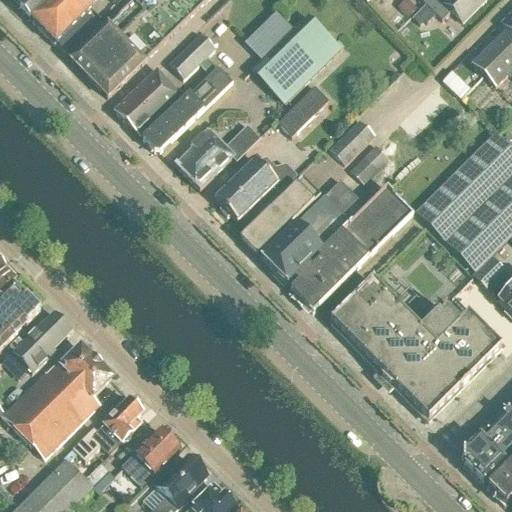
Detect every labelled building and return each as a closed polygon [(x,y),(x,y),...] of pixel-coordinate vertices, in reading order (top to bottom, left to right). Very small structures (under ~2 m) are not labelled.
[(29,29),(58,0),(15,0),(12,3),(12,9),(21,18),(20,19),(29,29)] [(58,0),(29,29),(54,54),(92,17),(88,14),(100,2),(100,1),(101,0),(58,0)] [(210,6),(203,0),(141,0),(72,68),(108,105),(210,6)] [(413,0),(424,10),(424,11),(425,11),(436,0),(413,0)] [(463,30),(491,1),(490,0),(436,0),(425,11),(426,12),(436,22),(443,29),(452,19),(463,30)] [(407,23),(416,14),(406,4),(397,13),(407,23)] [(436,22),(426,12),(413,25),(420,33),(425,28),(427,31),(436,22)] [(276,21),(248,49),(265,66),(293,38),(276,21)] [(307,24),(293,38),(265,66),(255,76),(290,110),(342,57),(307,24)] [(486,84),(511,57),(511,24),(504,33),(509,37),(474,73),(486,84)] [(409,37),(404,33),(398,39),(403,43),(409,37)] [(199,41),(167,72),(182,87),(214,56),(199,41)] [(511,57),(486,84),(498,96),(511,81),(511,57)] [(161,160),(233,90),(217,75),(143,147),(156,160),(161,160)] [(144,140),(182,103),(157,78),(115,118),(131,134),(135,130),(144,140)] [(450,97),(459,88),(450,79),(441,88),(450,97)] [(315,94),(278,130),(291,145),(329,108),(315,94)] [(359,127),(329,157),(344,172),(374,143),(359,127)] [(176,173),(201,197),(219,180),(218,179),(233,165),(237,169),(261,145),(248,133),(226,155),(209,137),(191,154),(193,156),(176,173)] [(366,191),(390,168),(376,154),(352,177),(366,191)] [(272,194),(249,172),(214,205),(221,212),(219,216),(227,224),(230,222),(237,229),(272,194)] [(258,264),(321,202),(304,185),(241,247),(258,264)] [(295,288),(368,215),(341,189),(261,268),(288,294),(294,288),(295,288)] [(314,321),(414,222),(387,196),(368,215),(295,288),(298,292),(292,299),(314,321)] [(510,281),(494,265),(474,284),(490,300),(510,281)] [(0,305),(12,293),(16,289),(4,276),(5,276),(0,271),(0,305)] [(430,429),(504,357),(470,322),(461,331),(445,315),(423,337),(374,288),(332,330),(430,429)] [(12,293),(0,305),(0,358),(41,319),(40,318),(40,312),(34,306),(28,306),(27,305),(26,305),(14,293),(13,293),(12,293)] [(511,295),(508,299),(502,293),(492,302),(511,321),(511,295)] [(54,358),(72,341),(54,323),(14,363),(33,383),(56,360),(54,358)] [(93,406),(112,388),(81,357),(63,375),(59,372),(48,383),(46,382),(2,426),(45,468),(100,413),(93,406)] [(73,459),(86,471),(101,456),(110,464),(122,452),(123,453),(124,451),(128,451),(131,448),(131,444),(133,442),(132,442),(141,433),(137,428),(143,422),(140,419),(140,415),(136,410),(131,410),(129,408),(104,434),(105,434),(98,441),(95,437),(73,459)] [(511,413),(464,461),(465,472),(485,492),(511,465),(511,413)] [(154,485),(180,460),(161,439),(122,477),(141,497),(153,485),(154,485)] [(189,504),(207,487),(189,469),(171,486),(169,484),(157,496),(168,507),(163,511),(186,511),(192,507),(189,504)] [(78,511),(94,497),(109,482),(102,475),(86,490),(66,470),(23,511),(78,511)] [(511,472),(489,496),(504,511),(509,511),(511,509),(511,472)] [(109,482),(94,497),(98,502),(114,487),(109,482)] [(231,511),(224,504),(224,505),(215,496),(198,511),(231,511)]
